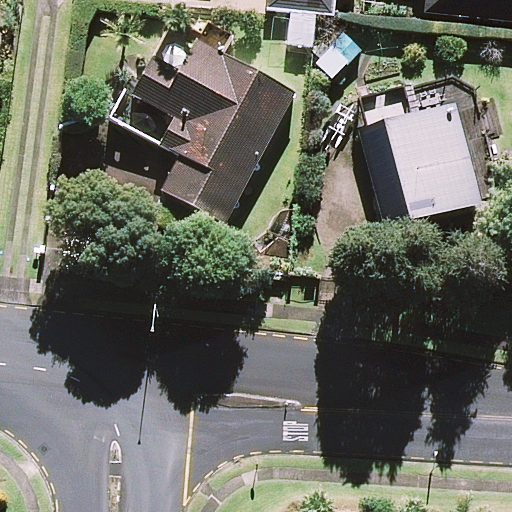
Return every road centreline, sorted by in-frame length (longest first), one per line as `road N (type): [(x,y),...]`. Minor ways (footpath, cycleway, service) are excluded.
road 1 (tertiary): [(116,426),(196,398),(511,417)]
road 2 (tertiary): [(0,363),(77,377),(116,426)]
